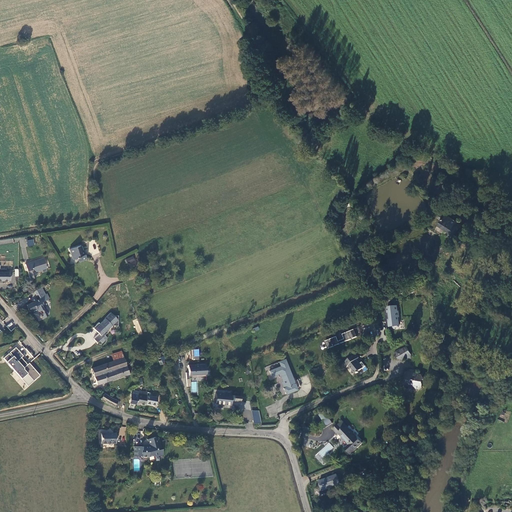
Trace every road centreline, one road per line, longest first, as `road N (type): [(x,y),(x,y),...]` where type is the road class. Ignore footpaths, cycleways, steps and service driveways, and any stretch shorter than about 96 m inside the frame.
road 1 (residential): [(85,396),(140,421),(279,436)]
road 2 (unclassified): [(373,317),(373,379),(291,416),(279,436)]
road 3 (residential): [(0,299),(85,396)]
